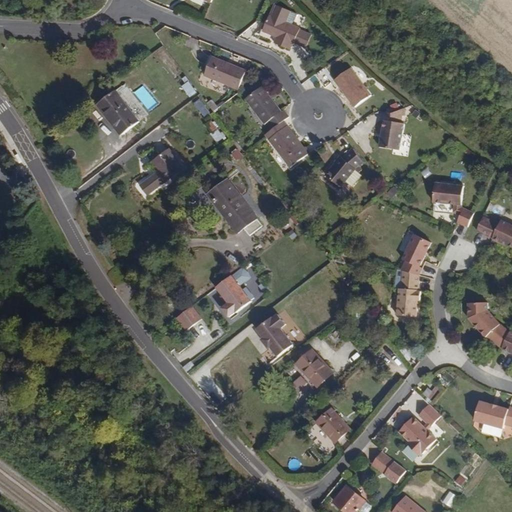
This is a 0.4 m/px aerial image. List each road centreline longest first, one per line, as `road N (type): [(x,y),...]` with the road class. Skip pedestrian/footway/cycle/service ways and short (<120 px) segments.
road 1 (secondary): [(0,108),(115,302),(300,509)]
road 2 (residential): [(300,509),(448,346)]
road 3 (residential): [(129,5),(256,53),(305,103)]
road 4 (residential): [(0,27),(78,32),(129,5)]
